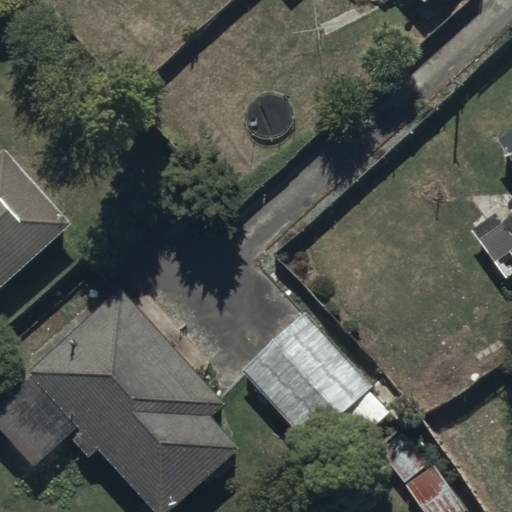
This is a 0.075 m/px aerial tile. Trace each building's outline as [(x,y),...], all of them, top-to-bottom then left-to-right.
[(511,135),(502,143),(511,156),(511,135)] [(0,293),(76,226),(8,151),(0,158),(0,293)] [(231,407),(126,290),(30,376),(33,380),(21,392),(0,368),(0,427),(39,470),(75,438),(97,462),(107,453),(159,511),(176,511),(242,453),(214,422),(231,407)] [(377,391),(305,311),(240,370),(313,450),(377,391)] [(422,511),(469,511),(470,511),(436,465),(405,488),(422,511)]
